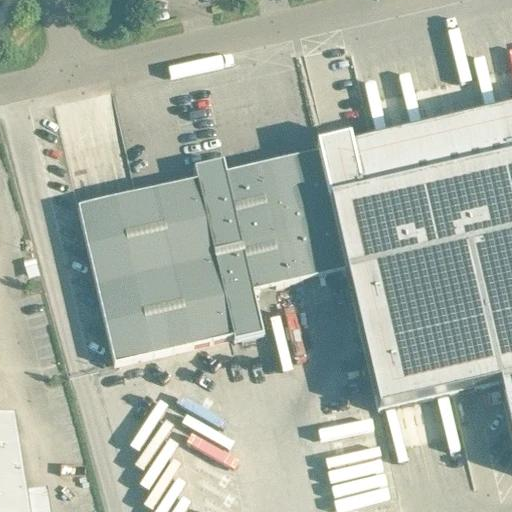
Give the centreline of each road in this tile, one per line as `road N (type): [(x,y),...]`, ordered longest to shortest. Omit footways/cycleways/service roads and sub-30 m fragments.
road 1 (unclassified): [(74,76),(401,0)]
road 2 (unknown): [(0,185),(52,463)]
